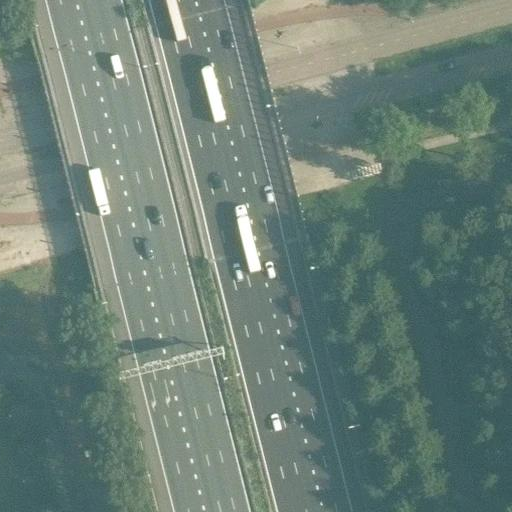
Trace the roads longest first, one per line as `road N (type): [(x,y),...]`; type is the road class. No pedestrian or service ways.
road 1 (motorway): [(316,511),(185,0)]
road 2 (tertiary): [(511,10),(0,140)]
road 3 (motorway): [(89,0),(217,511)]
road 4 (tertiary): [(0,181),(511,56)]
